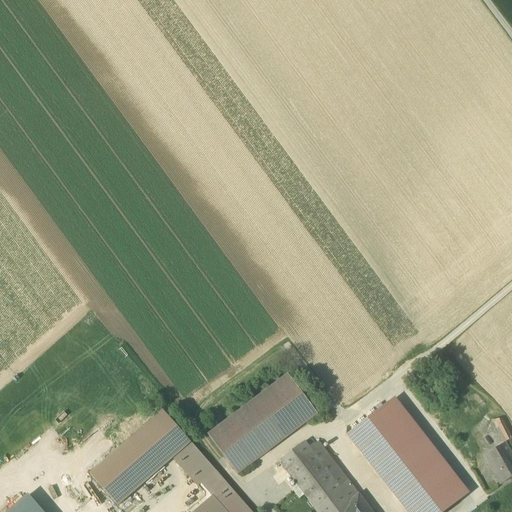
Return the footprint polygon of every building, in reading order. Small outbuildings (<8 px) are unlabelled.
[(82,465),(97,452),(137,417),(75,344),(18,394),(81,466),(82,465)] [(207,435),(237,475),(317,415),(287,375),(207,435)] [(394,399),(386,405),(460,500),(468,493),(394,399)] [(347,436),(406,511),(444,511),(460,500),(386,405),(347,436)] [(90,475),(118,507),(173,458),(190,444),(162,412),(105,462),(90,475)] [(501,421),(500,420),(495,420),(506,442),(511,439),(503,422),(502,421),(501,421)] [(278,462),(316,511),(335,511),(346,504),(336,491),(348,481),(320,444),(310,450),(304,442),(278,462)] [(487,464),(500,485),(511,478),(511,455),(505,443),(484,456),(483,456),(488,464),(487,464)] [(215,472),(190,444),(173,458),(197,487),(201,484),(215,472)] [(82,465),(90,475),(105,462),(97,452),(82,465)] [(249,511),(215,472),(201,484),(212,497),(193,511),(249,511)] [(41,495),(50,487),(41,477),(33,485),(41,495)] [(371,511),(348,481),(336,491),(346,504),(335,511),(371,511)] [(34,511),(23,498),(7,511),(34,511)]
